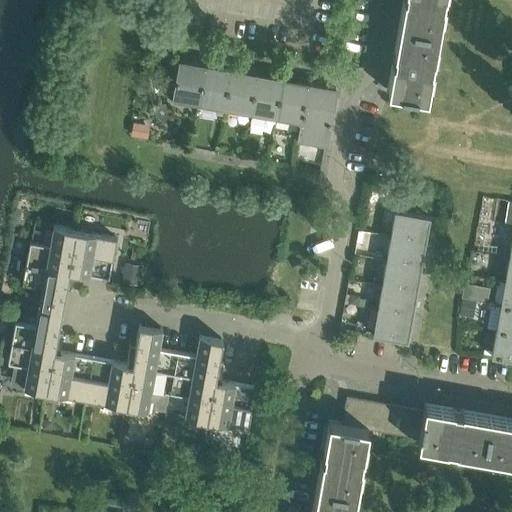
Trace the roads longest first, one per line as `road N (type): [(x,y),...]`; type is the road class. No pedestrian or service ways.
road 1 (residential): [(315,350),(344,213),(334,187),(338,160),(352,88),(371,71),(383,0)]
road 2 (residential): [(315,350),(283,333),(86,296)]
road 3 (residential): [(511,398),(331,366),(315,350)]
road 4 (residential): [(275,511),(298,383),(315,350)]
